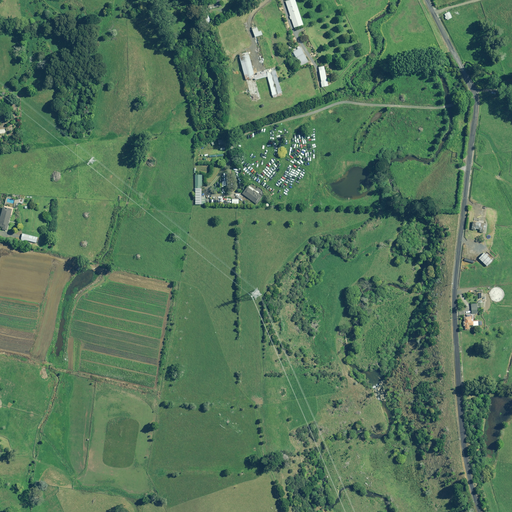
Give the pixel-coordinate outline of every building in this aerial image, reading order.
[(215,0),(208,1),(209,9),(221,7),(220,0),(215,0)] [(295,0),(288,0),(286,1),(290,15),(289,16),(290,19),(292,19),(294,27),(303,24),(295,0)] [(227,21),(240,49),(254,43),(241,15),(227,21)] [(240,49),(227,21),(214,26),(227,55),(240,49)] [(261,31),(259,25),(252,27),(255,37),(263,34),(261,31)] [(301,46),(292,50),(296,58),(297,57),(301,65),(309,61),(301,46)] [(275,68),(266,71),(255,73),(250,52),(239,54),(248,89),(243,90),(244,95),(249,93),(251,102),(261,100),(256,80),(268,77),(273,97),(282,95),(275,68)] [(201,188),(201,186),(202,186),(203,175),(196,175),(195,188),(194,191),(196,191),(195,204),(205,204),(206,197),(202,196),(202,188),(201,188)] [(263,194),(262,190),(257,186),(256,187),(251,183),(248,187),(248,186),(242,193),(258,204),(263,197),(262,196),(263,194)] [(4,206),(0,220),(0,226),(2,227),(2,229),(7,231),(13,209),(4,206)] [(481,219),(480,222),(473,221),(472,229),(476,230),(477,229),(480,229),(480,232),(486,233),(488,223),(484,223),(485,219),(481,219)] [(22,233),(20,240),(25,241),(26,240),(36,242),(38,237),(22,233)] [(484,253),(478,259),(487,267),(492,261),(484,253)] [(478,308),(484,307),(484,302),(482,302),(482,300),(479,300),(479,303),(472,303),(472,313),(478,313),(478,308)] [(467,314),(467,317),(465,317),(465,322),(463,322),(463,326),(465,326),(465,330),(470,330),(470,326),(479,325),(478,320),(474,320),(474,317),(473,317),(473,315),(471,314),(467,314)]
